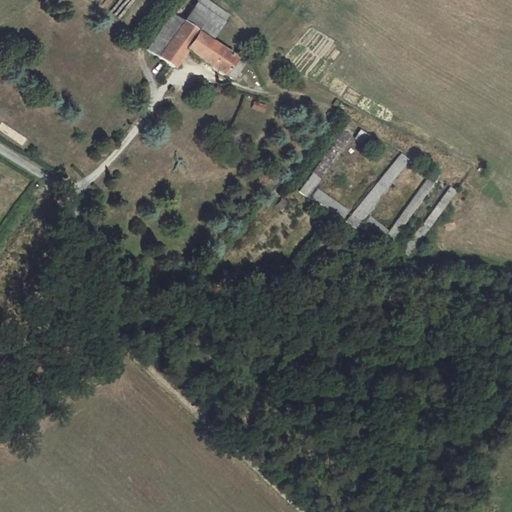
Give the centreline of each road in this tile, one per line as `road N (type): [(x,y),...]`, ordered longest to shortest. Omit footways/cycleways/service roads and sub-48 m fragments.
road 1 (track): [(331,110),(302,95),(207,73),(170,79),(89,180),(69,189),(96,274)]
road 2 (track): [(153,105),(140,53),(180,0)]
